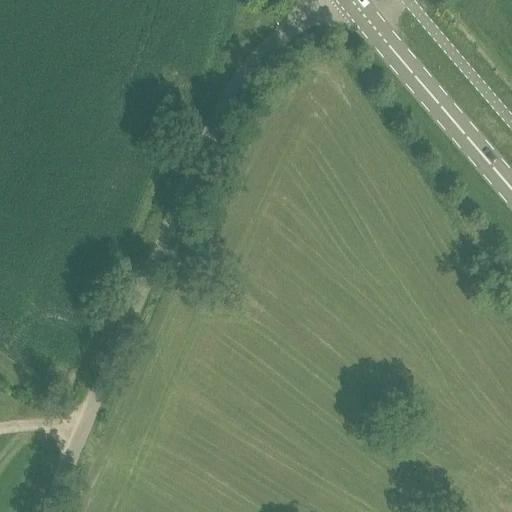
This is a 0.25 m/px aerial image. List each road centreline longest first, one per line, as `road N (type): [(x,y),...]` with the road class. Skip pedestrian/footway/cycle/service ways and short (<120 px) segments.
road 1 (unclassified): [(56,511),(215,134),(273,45),(327,0)]
road 2 (secondary): [(511,187),(352,0)]
